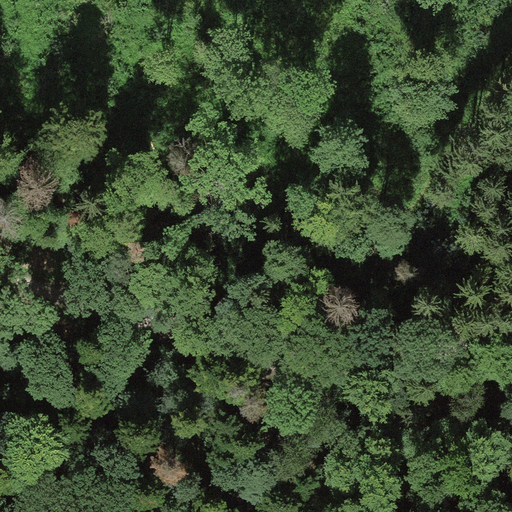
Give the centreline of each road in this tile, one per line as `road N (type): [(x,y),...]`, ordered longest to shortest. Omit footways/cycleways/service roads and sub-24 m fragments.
road 1 (track): [(511,332),(450,347),(334,353),(243,341),(0,271)]
road 2 (track): [(511,62),(334,353),(264,444)]
road 3 (track): [(243,341),(264,401),(264,444),(242,511)]
